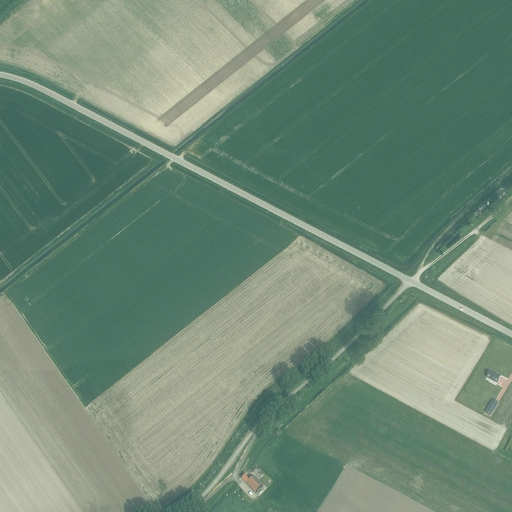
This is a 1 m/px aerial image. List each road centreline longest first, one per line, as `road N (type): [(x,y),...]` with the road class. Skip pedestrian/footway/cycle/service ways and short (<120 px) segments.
road 1 (tertiary): [(410,281),(0,74)]
road 2 (unclassified): [(260,421),(410,281)]
road 3 (track): [(419,273),(450,226),(511,173)]
